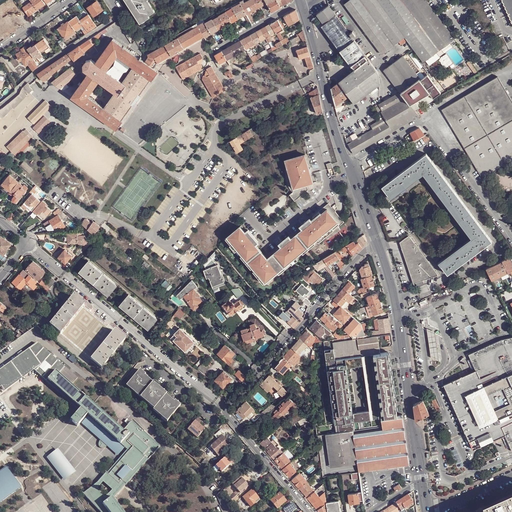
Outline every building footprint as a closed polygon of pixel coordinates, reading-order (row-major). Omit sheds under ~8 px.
[(36,8),(37,10),(45,4),(42,0),(33,0),(31,2),(36,8)] [(147,0),(128,0),(142,21),(155,11),(147,0)] [(256,0),(249,0),(244,3),(243,0),(239,2),(240,4),(246,14),(260,7),(256,0)] [(293,0),(292,0),(265,0),(267,3),(272,12),(293,0)] [(424,61),(450,42),(455,39),(425,0),(349,0),(345,4),(382,54),(405,37),(424,61)] [(511,0),(500,0),(511,26),(511,0)] [(94,17),(103,10),(97,1),(88,8),(94,17)] [(36,8),(31,2),(23,7),(29,16),(32,13),(31,12),(36,8)] [(244,15),(246,14),(240,4),(232,8),(238,19),(244,15)] [(337,84),(331,88),(333,96),(335,106),(336,108),(342,106),(341,102),(348,96),(353,103),(353,104),(364,96),(379,85),(379,73),(353,38),(350,33),(329,5),(326,7),(321,11),(317,14),(322,22),(324,24),(322,26),(355,70),(344,79),(337,84)] [(17,7),(13,9),(17,16),(21,13),(17,7)] [(237,19),(238,19),(232,8),(225,12),(232,23),(237,19)] [(296,9),(284,16),(289,25),(299,19),(297,13),(296,9)] [(225,26),(232,23),(225,12),(218,16),(219,16),(225,26)] [(94,23),(88,15),(80,21),(83,25),(86,29),(90,26),(94,23)] [(80,21),(77,16),(69,22),(75,31),(80,28),(83,25),(80,21)] [(212,20),(218,30),(225,26),(219,16),(212,20)] [(205,23),(211,34),(218,30),(212,20),(212,19),(205,23)] [(283,28),(278,19),(271,23),(276,32),(280,40),(283,38),(280,32),(284,29),(283,28)] [(65,38),(75,31),(69,22),(58,29),(65,38)] [(203,36),(204,38),(211,34),(205,23),(204,22),(197,26),(198,26),(203,36)] [(276,32),(271,23),(266,26),(271,35),(276,32)] [(149,56),(148,57),(157,63),(171,55),(184,48),(184,47),(203,36),(198,26),(185,33),(184,31),(176,35),(178,38),(171,41),(170,40),(169,41),(170,42),(166,44),(165,44),(148,54),(149,56)] [(271,35),(266,26),(261,29),(266,38),(270,36),(271,35)] [(306,40),(302,26),(295,31),(298,36),(300,35),(303,41),(306,40)] [(266,38),(261,29),(256,32),(261,40),(266,38)] [(66,40),(76,33),(75,31),(65,38),(66,40)] [(261,40),(256,32),(250,35),(256,44),(261,40)] [(102,38),(99,33),(37,75),(43,81),(73,58),(75,60),(84,52),(94,44),(96,42),(95,40),(97,38),(99,40),(102,38)] [(257,46),(256,44),(250,35),(245,38),(252,49),(257,46)] [(252,49),(245,38),(241,40),(246,49),(248,52),(252,50),(252,49)] [(49,48),(50,48),(48,45),(46,43),(44,39),(36,45),(42,53),(49,48)] [(113,39),(98,60),(109,68),(118,55),(133,67),(122,82),(127,85),(119,95),(115,92),(104,107),(88,96),(97,83),(87,76),(86,77),(81,83),(80,81),(72,92),(74,93),(72,97),(117,129),(123,121),(122,120),(133,105),(134,105),(136,103),(137,103),(138,103),(140,100),(140,99),(139,98),(141,95),(140,95),(151,79),(152,80),(158,71),(154,68),(145,62),(113,39)] [(241,40),(222,51),(227,60),(246,49),(241,40)] [(41,54),(42,53),(36,45),(32,47),(31,45),(27,48),(35,58),(38,56),(41,54)] [(314,67),(308,46),(297,50),(300,59),(306,57),(309,69),(314,67)] [(34,71),(39,66),(36,62),(25,47),(21,49),(23,51),(18,54),(20,56),(18,57),(18,58),(20,61),(22,60),(26,66),(28,64),(34,71)] [(222,51),(215,55),(217,59),(220,64),(227,60),(222,51)] [(201,53),(177,67),(184,79),(202,69),(203,65),(199,64),(198,61),(203,57),(201,53)] [(402,93),(420,80),(417,75),(403,56),(384,70),(400,91),(402,93)] [(157,63),(148,57),(147,58),(145,62),(154,68),(156,65),(157,63)] [(112,74),(107,71),(109,68),(98,60),(97,60),(97,61),(96,63),(92,60),(92,59),(91,59),(91,60),(87,61),(87,60),(86,61),(87,61),(84,65),(84,66),(84,69),(83,70),(84,70),(85,70),(88,73),(87,75),(86,75),(87,76),(97,83),(99,81),(104,84),(104,85),(105,85),(110,88),(109,89),(110,89),(110,88),(115,92),(119,95),(127,85),(122,82),(118,78),(118,77),(117,78),(112,75),(113,74),(112,73),(112,74)] [(480,73),(484,70),(476,59),(472,62),(474,65),(476,68),(480,73)] [(211,65),(207,68),(210,74),(207,75),(204,74),(203,78),(213,96),(225,89),(211,65)] [(51,82),(62,90),(67,87),(65,84),(77,75),(71,67),(51,82)] [(422,78),(436,96),(440,93),(427,74),(422,78)] [(441,110),(483,179),(489,176),(497,171),(511,161),(511,100),(498,77),(441,110)] [(436,96),(422,78),(420,80),(402,93),(403,96),(405,98),(415,110),(434,99),(433,98),(436,96)] [(6,106),(10,110),(14,107),(15,108),(28,95),(26,94),(28,92),(30,93),(33,89),(30,86),(31,85),(30,84),(28,82),(28,83),(23,88),(19,94),(6,106)] [(322,107),(318,88),(315,90),(309,93),(317,114),(323,112),(322,107)] [(402,93),(400,91),(378,104),(381,108),(382,111),(405,98),(403,96),(402,93)] [(415,110),(405,98),(382,111),(381,111),(384,116),(384,117),(387,122),(392,131),(419,116),(415,110)] [(29,120),(34,125),(52,107),(48,103),(37,114),(36,113),(29,120)] [(0,109),(0,116),(2,119),(10,110),(6,106),(3,108),(0,109)] [(380,118),(384,116),(381,111),(379,109),(376,111),(380,118)] [(354,154),(392,131),(387,122),(384,117),(380,119),(371,125),(373,129),(352,142),(349,136),(345,138),(347,144),(350,153),(354,154)] [(259,132),(255,126),(233,140),(236,146),(259,132)] [(415,140),(424,135),(419,128),(415,130),(411,132),(415,140)] [(9,146),(7,148),(15,156),(31,140),(23,131),(9,146)] [(233,140),(228,143),(231,149),(230,149),(234,155),(240,152),(236,146),(233,140)] [(382,186),(390,197),(423,173),(472,238),(439,263),(448,274),(492,241),(426,153),(382,186)] [(305,154),(286,160),(288,168),(287,168),(287,174),(287,178),(289,184),(290,187),(293,192),(290,194),(295,200),(308,190),(307,184),(314,183),(305,154)] [(331,163),(327,165),(330,175),(332,174),(332,176),(336,175),(331,163)] [(27,164),(23,168),(30,173),(33,169),(27,164)] [(14,176),(17,173),(10,167),(8,170),(14,176)] [(9,193),(19,182),(10,175),(8,178),(7,177),(3,181),(4,182),(3,184),(5,187),(4,189),(9,193)] [(23,186),(19,182),(9,193),(13,197),(12,199),(12,200),(13,202),(15,202),(17,202),(18,201),(28,188),(24,185),(23,186)] [(34,211),(37,208),(36,207),(41,201),(32,194),(24,204),(28,207),(32,211),(33,210),(34,211)] [(47,203),(44,200),(37,208),(34,211),(38,214),(40,212),(45,217),(48,214),(49,215),(53,210),(46,204),(47,203)] [(294,236),(304,248),(313,241),(314,241),(317,239),(320,242),(325,237),(326,237),(338,227),(344,222),(338,214),(335,211),(336,210),(332,206),(332,207),(328,203),(319,211),(320,213),(314,218),(311,221),(302,228),(303,229),(294,236)] [(66,218),(64,212),(50,221),(49,220),(44,223),(48,230),(56,230),(56,231),(59,230),(62,229),(65,226),(62,220),(66,218)] [(81,224),(94,235),(100,227),(93,222),(92,224),(85,219),(81,224)] [(311,221),(310,219),(301,226),(302,228),(311,221)] [(277,271),(267,259),(256,244),(253,241),(254,241),(246,232),(245,232),(240,226),(228,236),(233,242),(233,243),(238,249),(242,255),(243,254),(253,266),(256,269),(266,281),(278,271),(277,271)] [(338,227),(326,237),(325,237),(327,239),(328,238),(329,238),(331,237),(331,236),(332,236),(334,235),(335,234),(336,233),(337,233),(338,232),(339,231),(341,230),(338,227)] [(258,242),(248,230),(246,232),(254,241),(253,241),(256,244),(258,242)] [(68,243),(78,243),(78,242),(81,242),(81,239),(80,239),(80,236),(81,236),(81,233),(68,234),(68,243)] [(0,235),(0,252),(3,255),(6,251),(5,250),(10,244),(0,235)] [(267,259),(277,271),(289,261),(290,262),(296,257),(302,252),(301,251),(304,248),(294,236),(291,239),(291,238),(281,246),(282,246),(267,259)] [(289,236),(280,244),(281,246),(291,238),(289,236)] [(365,239),(363,236),(360,237),(356,240),(358,243),(358,242),(362,247),(367,244),(367,242),(366,241),(365,239)] [(422,281),(423,281),(424,281),(424,280),(438,276),(415,244),(411,238),(403,243),(405,248),(404,248),(416,283),(422,281)] [(304,248),(301,251),(302,252),(303,253),(316,243),(314,241),(313,241),(304,248)] [(354,241),(336,252),(335,252),(340,261),(343,266),(347,262),(342,255),(348,250),(349,251),(350,250),(353,254),(353,255),(354,254),(362,247),(358,242),(358,243),(356,244),(354,241)] [(415,283),(416,283),(404,248),(405,248),(403,243),(402,244),(401,245),(414,284),(415,283)] [(76,253),(79,256),(86,248),(80,247),(76,253)] [(66,263),(72,255),(65,249),(59,257),(66,263)] [(340,261),(335,252),(324,259),(327,265),(336,260),(337,263),(340,261)] [(243,254),(241,256),(251,268),(253,266),(243,254)] [(486,269),(492,281),(511,270),(511,262),(510,258),(486,269)] [(318,270),(327,265),(324,259),(314,265),(315,268),(318,270)] [(80,271),(83,273),(84,272),(92,279),(91,280),(97,285),(98,284),(106,291),(105,292),(108,295),(117,284),(88,260),(80,271)] [(331,269),(332,268),(331,267),(337,263),(336,260),(327,265),(328,266),(331,269)] [(32,274),(35,276),(41,269),(41,268),(33,261),(26,269),(28,271),(27,271),(31,275),(32,274)] [(289,261),(277,271),(278,271),(279,273),(291,263),(290,262),(289,261)] [(360,274),(362,278),(371,275),(373,275),(370,265),(369,266),(368,263),(365,264),(365,265),(363,266),(362,266),(360,268),(362,274),(360,274)] [(213,287),(225,282),(223,276),(222,277),(218,265),(208,268),(208,269),(204,271),(206,277),(208,276),(209,278),(213,287)] [(333,278),(336,275),(331,269),(328,266),(327,267),(328,269),(327,269),(333,278)] [(35,276),(33,278),(36,280),(44,271),(41,269),(35,276)] [(266,281),(256,269),(253,271),(263,283),(266,281)] [(33,278),(23,270),(13,282),(16,285),(15,286),(18,289),(19,288),(21,289),(26,282),(31,286),(33,283),(34,284),(37,281),(36,280),(33,278)] [(322,279),(312,270),(301,277),(309,284),(311,281),(317,285),(322,279)] [(84,272),(83,273),(91,280),(92,279),(84,272)] [(364,288),(360,289),(364,293),(369,291),(368,287),(374,284),(371,275),(362,278),(364,288)] [(43,286),(48,290),(56,280),(52,277),(46,284),(45,283),(43,286)] [(296,295),(301,300),(305,304),(306,304),(308,306),(311,303),(309,301),(305,297),(310,291),(306,287),(309,284),(301,277),(294,282),(296,284),(291,291),(296,295)] [(181,291),(185,296),(194,289),(197,286),(192,280),(181,291)] [(162,286),(167,291),(172,286),(167,281),(162,286)] [(349,282),(344,289),(349,293),(355,287),(349,282)] [(7,287),(13,292),(16,289),(10,284),(7,287)] [(97,285),(105,292),(106,291),(98,284),(97,285)] [(194,289),(185,296),(194,309),(199,306),(198,304),(201,302),(203,301),(194,289)] [(344,289),(339,294),(346,301),(351,295),(349,293),(344,289)] [(368,306),(380,302),(377,293),(367,296),(369,300),(370,303),(367,304),(368,306)] [(147,325),(146,326),(149,328),(158,318),(129,294),(120,304),(123,307),(124,306),(132,313),(132,314),(137,319),(138,318),(147,325)] [(339,294),(334,300),(335,300),(339,305),(341,306),(346,301),(339,294)] [(60,333),(63,330),(62,329),(69,321),(70,322),(75,316),(74,315),(81,307),(82,307),(83,306),(84,304),(74,296),(50,324),(60,333)] [(246,303),(242,298),(239,301),(238,301),(234,304),(233,302),(231,302),(230,300),(223,305),(224,306),(224,307),(225,309),(226,309),(227,309),(226,310),(230,315),(234,312),(236,315),(240,311),(238,309),(246,303)] [(365,307),(359,309),(353,310),(355,314),(367,311),(369,317),(383,313),(380,302),(368,306),(365,307)] [(63,330),(60,333),(91,359),(94,356),(101,347),(106,342),(113,333),(114,331),(113,330),(109,327),(108,326),(90,311),(88,310),(85,307),(83,306),(82,307),(75,316),(70,322),(63,330)] [(347,319),(351,322),(354,318),(348,312),(343,308),(341,306),(334,314),(344,323),(347,319)] [(75,316),(82,307),(81,307),(74,315),(75,316)] [(179,319),(186,313),(181,307),(174,313),(179,319)] [(300,322),(303,318),(300,315),(303,313),(297,308),(291,314),(292,315),(292,314),(294,316),(300,322)] [(329,316),(327,314),(326,313),(321,318),(327,323),(326,324),(333,330),(338,326),(340,328),(343,325),(331,314),(329,316)] [(294,329),(300,322),(294,316),(291,319),(289,317),(286,320),(288,322),(287,323),(294,329)] [(137,319),(146,326),(147,325),(138,318),(137,319)] [(255,318),(248,320),(250,325),(255,323),(257,328),(259,328),(260,331),(262,331),(264,335),(264,336),(265,335),(263,330),(266,327),(255,318)] [(351,335),(354,337),(365,335),(361,324),(354,318),(351,322),(346,327),(346,328),(345,329),(351,335)] [(378,320),(377,319),(374,320),(376,330),(372,330),(373,334),(391,331),(390,327),(389,319),(389,318),(378,320)] [(331,332),(317,320),(311,326),(314,329),(314,331),(320,337),(325,332),(329,334),(331,332)] [(62,329),(63,330),(70,322),(69,321),(62,329)] [(255,323),(250,325),(250,327),(241,331),(242,333),(241,334),(244,341),(245,341),(256,337),(256,338),(264,335),(262,331),(260,331),(259,328),(257,328),(255,323)] [(18,328),(15,331),(22,337),(25,334),(18,328)] [(435,331),(427,328),(432,358),(439,361),(435,331)] [(195,342),(180,329),(171,338),(177,343),(177,344),(181,348),(181,347),(186,352),(195,342)] [(94,356),(91,359),(102,368),(126,339),(115,330),(114,331),(113,333),(114,334),(107,342),(106,342),(101,347),(102,348),(95,357),(94,356)] [(307,330),(300,339),(307,345),(310,348),(317,340),(319,342),(322,342),(316,336),(315,337),(307,330)] [(91,359),(60,333),(55,339),(86,365),(91,359)] [(114,334),(113,333),(106,342),(107,342),(114,334)] [(392,343),(391,335),(333,343),(334,351),(336,360),(380,354),(379,347),(391,345),(392,343)] [(511,336),(502,339),(469,354),(476,370),(447,383),(471,435),(474,440),(477,448),(493,441),(505,435),(511,450),(511,336)] [(300,339),(292,348),(299,354),(303,349),(307,345),(300,339)] [(388,353),(380,354),(336,360),(334,351),(332,351),(330,340),(324,341),(336,424),(361,421),(361,422),(379,419),(378,409),(382,409),(383,418),(397,416),(388,353)] [(56,371),(59,374),(60,373),(65,368),(36,344),(29,349),(40,364),(34,368),(48,380),(56,371)] [(230,364),(237,355),(225,345),(218,354),(230,364)] [(101,347),(94,356),(95,357),(102,348),(101,347)] [(292,348),(284,357),(291,364),(299,355),(299,354),(292,348)] [(40,364),(29,349),(0,370),(0,387),(1,387),(4,390),(34,368),(40,364)] [(299,355),(291,364),(295,367),(298,364),(303,358),(301,356),(299,355)] [(78,361),(72,356),(68,360),(74,365),(78,361)] [(284,357),(275,367),(283,373),(290,365),(292,367),(292,368),(297,372),(299,370),(295,367),(291,364),(284,357)] [(203,363),(198,368),(205,375),(207,373),(206,371),(209,368),(203,363)] [(65,368),(60,373),(73,384),(78,378),(65,367),(65,368)] [(146,374),(140,370),(128,384),(156,407),(155,408),(169,419),(175,413),(177,414),(178,412),(182,406),(175,401),(174,402),(166,395),(167,394),(145,376),(146,374)] [(243,382),(247,377),(240,370),(235,375),(243,382)] [(72,385),(59,374),(56,371),(48,380),(79,408),(69,419),(76,425),(86,414),(93,420),(116,440),(118,438),(129,448),(127,451),(107,473),(106,472),(106,473),(117,483),(118,482),(117,482),(119,479),(125,483),(159,447),(130,422),(123,431),(72,385)] [(215,380),(223,388),(228,383),(230,385),(231,384),(234,381),(224,371),(215,380)] [(287,391),(272,377),(270,375),(260,385),(268,392),(274,386),(278,390),(277,391),(283,396),(287,391)] [(474,440),(447,383),(445,385),(470,442),(473,450),(477,448),(474,440)] [(437,410),(441,409),(434,395),(431,397),(437,410)] [(294,402),(289,398),(286,402),(284,401),(282,403),(283,405),(282,406),(281,405),(279,406),(281,408),(279,409),(278,408),(274,413),(275,414),(270,420),(274,424),(289,408),(294,403),(294,402)] [(424,416),(430,414),(425,403),(424,400),(421,402),(414,405),(415,415),(416,420),(424,416)] [(243,404),(241,402),(239,405),(241,407),(236,412),(244,419),(254,408),(246,401),(243,404)] [(266,411),(268,413),(273,408),(276,406),(273,403),(265,409),(266,411)] [(123,447),(87,415),(80,423),(116,455),(123,447)] [(354,430),(326,434),(331,467),(358,463),(360,472),(365,471),(369,471),(403,466),(410,465),(403,415),(397,416),(383,418),(381,418),(383,430),(354,434),(354,430)] [(202,422),(197,418),(188,429),(198,438),(205,430),(199,425),(202,422)] [(316,426),(309,431),(305,435),(306,437),(316,429),(316,426)] [(300,430),(305,435),(309,431),(306,427),(300,430)] [(300,439),(305,435),(300,430),(297,432),(295,434),(300,439)] [(214,450),(218,456),(223,452),(222,450),(223,449),(225,448),(230,444),(223,436),(210,446),(213,449),(214,450)] [(267,437),(260,442),(265,448),(272,442),(267,437)] [(118,438),(116,440),(125,449),(127,451),(129,448),(118,438)] [(268,451),(275,460),(283,453),(280,449),(278,450),(273,443),(267,448),(269,450),(268,451)] [(104,472),(106,473),(106,472),(107,473),(127,451),(125,449),(105,471),(104,472)] [(56,450),(47,457),(65,481),(74,472),(56,450)] [(286,453),(285,452),(283,453),(275,460),(281,467),(290,460),(285,454),(286,453)] [(227,456),(213,468),(216,471),(219,469),(222,472),(232,463),(227,456)] [(293,460),(283,469),(289,477),(300,468),(293,460)] [(0,502),(21,487),(7,467),(0,471),(0,502)] [(113,496),(125,483),(119,479),(117,482),(118,482),(117,483),(106,473),(104,472),(94,485),(105,499),(110,495),(112,497),(113,496)] [(299,488),(306,482),(307,481),(300,473),(292,480),(299,488)] [(243,487),(247,484),(241,477),(232,484),(240,493),(244,489),(243,487)] [(312,494),(315,491),(314,489),(313,490),(306,482),(299,488),(306,496),(308,498),(312,495),(311,494),(312,494)] [(320,508),(326,503),(323,484),(315,491),(312,494),(311,494),(312,495),(308,498),(313,504),(315,502),(320,508)] [(123,511),(112,497),(110,495),(105,499),(94,485),(84,494),(83,492),(82,493),(100,511),(123,511)] [(223,490),(233,503),(238,498),(234,493),(233,493),(230,489),(230,486),(229,485),(223,490)] [(243,497),(250,506),(255,503),(259,500),(252,490),(243,497)] [(360,502),(364,501),(362,492),(349,494),(350,504),(357,503),(360,502)] [(408,496),(383,511),(406,511),(413,507),(416,506),(414,492),(408,496)] [(279,494),(270,501),(277,509),(286,501),(279,494)] [(234,503),(240,511),(248,511),(246,509),(244,511),(236,501),(234,503)] [(326,503),(327,511),(340,511),(340,508),(339,501),(326,503)] [(293,511),(294,511),(296,509),(291,503),(284,508),(287,511),(293,511)] [(318,510),(319,511),(327,511),(326,503),(320,508),(318,510)]
